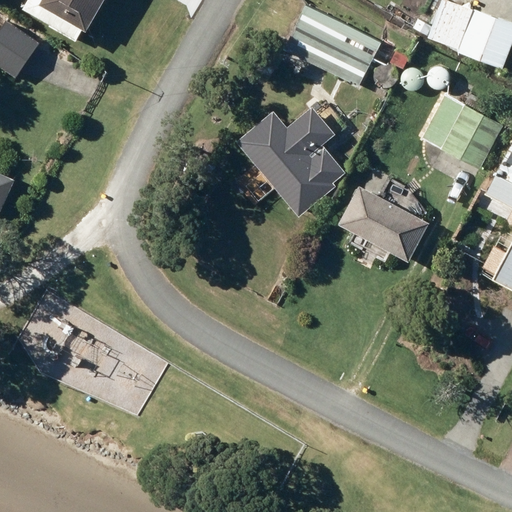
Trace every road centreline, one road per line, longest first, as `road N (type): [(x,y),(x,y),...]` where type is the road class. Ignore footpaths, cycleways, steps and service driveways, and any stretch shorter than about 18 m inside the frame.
road 1 (residential): [(129,206),(151,282),(194,323),(511,494)]
road 2 (residential): [(223,0),(148,139),(129,206)]
road 3 (residential): [(0,292),(129,206)]
